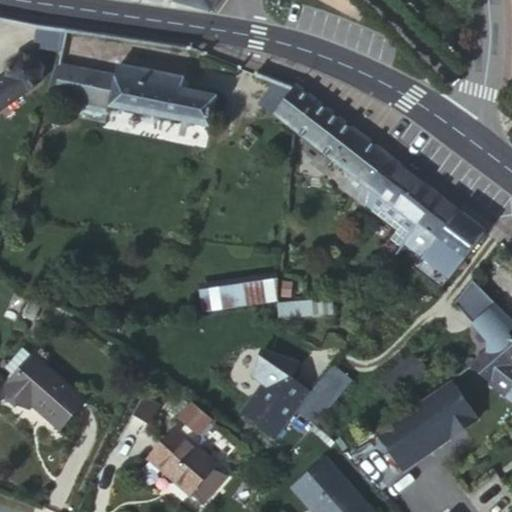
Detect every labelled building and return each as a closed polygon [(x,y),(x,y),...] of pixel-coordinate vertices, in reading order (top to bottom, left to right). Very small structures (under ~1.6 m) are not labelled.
[(211,10),(217,0),(176,0),(176,1),(211,10)] [(35,44),(64,48),(68,29),(39,24),(35,44)] [(0,109),(29,90),(41,82),(43,67),(35,56),(21,54),(9,63),(6,76),(0,80),(0,109)] [(61,66),(55,96),(209,126),(215,97),(181,89),(183,78),(119,66),(117,77),(61,66)] [(367,184),(389,157),(296,86),(276,113),(348,169),(367,184)] [(407,215),(429,188),(389,157),(367,184),(375,190),(404,213),(407,215)] [(375,190),(367,184),(348,169),(337,182),(369,206),(369,204),(375,190)] [(427,250),(458,210),(429,188),(407,215),(418,224),(410,237),(427,250)] [(404,213),(375,190),(369,204),(395,225),(404,213)] [(454,271),(485,231),(458,210),(427,250),(454,271)] [(407,215),(404,213),(395,225),(400,229),(393,238),(403,246),(405,243),(410,237),(418,224),(407,215)] [(427,250),(410,237),(405,243),(423,256),(427,250)] [(441,288),(454,271),(427,250),(423,256),(413,268),(441,288)] [(292,280),(280,278),(278,304),(290,303),(292,280)] [(275,284),(206,295),(209,315),(278,304),(275,284)] [(468,325),(492,306),(467,286),(449,309),(468,325)] [(32,297),(22,317),(32,321),(41,301),(32,297)] [(332,299),(302,302),(303,316),(333,313),(332,299)] [(303,316),(302,302),(290,303),(278,304),(279,317),(303,316)] [(487,342),(487,351),(507,333),(511,338),(511,323),(492,306),(468,325),(487,342)] [(511,338),(507,333),(487,351),(469,366),(506,394),(511,388),(511,338)] [(6,367),(16,376),(35,356),(25,347),(6,367)] [(274,436),(309,390),(292,378),(299,362),(263,347),(253,372),(266,382),(243,412),(274,436)] [(410,354),(380,379),(394,395),(424,371),(410,354)] [(35,356),(16,376),(7,386),(29,406),(32,402),(60,426),(84,399),(35,356)] [(349,379),(332,364),(298,408),(316,422),(349,379)] [(375,431),(402,470),(476,418),(449,380),(375,431)] [(193,404),(177,421),(196,439),(212,420),(193,404)] [(177,429),(151,458),(190,492),(216,463),(177,429)] [(321,455),(291,485),(317,511),(367,511),(372,508),(321,455)]
